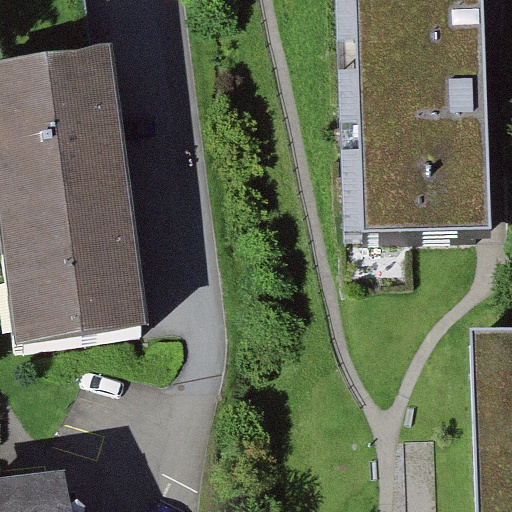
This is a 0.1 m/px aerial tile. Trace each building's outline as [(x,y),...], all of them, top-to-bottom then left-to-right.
[(26,0),(38,79),(95,71),(84,0),(26,0)] [(338,0),(349,261),(481,256),(476,120),(470,0),(338,0)] [(0,229),(130,210),(109,69),(95,71),(38,79),(0,84),(0,229)] [(150,357),(130,210),(0,229),(0,256),(17,376),(150,357)] [(511,511),(511,354),(472,356),(477,511),(511,511)] [(0,511),(64,511),(63,498),(0,506),(0,511)]
